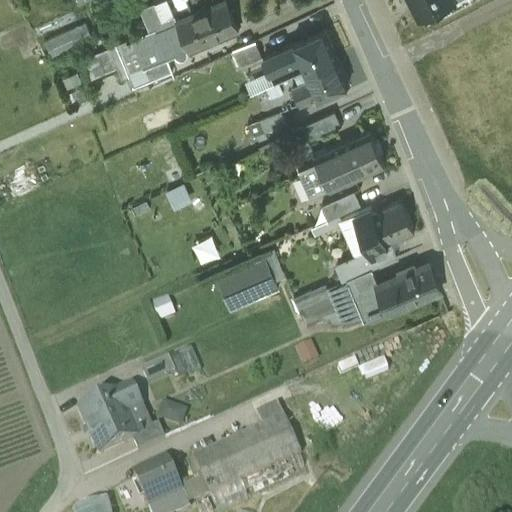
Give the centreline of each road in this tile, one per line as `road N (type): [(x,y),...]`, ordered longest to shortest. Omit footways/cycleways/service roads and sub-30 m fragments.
road 1 (residential): [(453,226),(350,0)]
road 2 (residential): [(505,340),(453,226)]
road 3 (primary): [(434,437),(505,340)]
